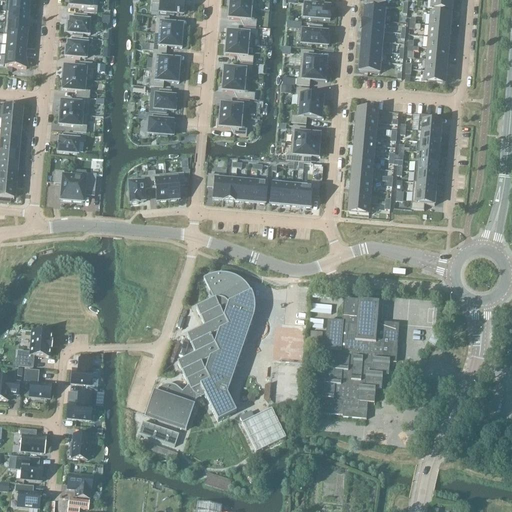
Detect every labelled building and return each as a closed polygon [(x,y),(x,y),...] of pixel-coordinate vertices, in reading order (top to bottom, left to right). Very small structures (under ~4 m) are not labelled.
[(97,0),(70,0),(70,7),(84,8),(83,15),(96,16),(97,0)] [(172,0),(152,0),(152,5),(159,5),(158,14),(176,15),(176,16),(178,16),(182,16),(183,13),(185,13),(185,5),(183,5),(184,2),(172,1),(172,0)] [(229,1),(228,9),(255,11),(256,0),(258,1),(258,0),(229,0),(230,1),(229,1)] [(453,1),(444,0),(433,0),(432,11),(451,13),(453,1)] [(306,6),(304,19),(330,22),(331,14),(330,13),(330,9),(324,8),(325,2),(312,1),(312,7),(306,6)] [(11,3),(10,13),(27,15),(28,5),(11,3)] [(255,11),(228,9),(227,16),(228,16),(228,20),(243,21),(243,27),(256,29),(256,22),(254,21),(255,11)] [(384,23),(385,12),(365,11),(364,21),(384,23)] [(5,13),(4,24),(28,26),(28,20),(27,20),(27,15),(10,13),(5,13)] [(69,26),(68,26),(67,35),(90,37),(91,23),(86,23),(86,17),(74,15),(73,21),(70,21),(69,26)] [(432,15),(431,27),(450,29),(451,17),(432,15)] [(156,18),(154,36),(181,38),(181,37),(180,37),(181,36),(181,34),(181,31),(183,32),(183,27),(168,26),(168,19),(156,18)] [(383,33),(384,23),(364,21),(364,22),(363,32),(383,33)] [(28,26),(4,24),(3,36),(8,37),(8,36),(25,38),(26,33),(27,33),(28,26)] [(303,32),(302,45),(328,48),(329,39),(327,39),(328,34),(322,34),(323,28),(310,27),(309,33),(303,32)] [(431,27),(430,38),(449,40),(450,29),(431,27)] [(226,37),(225,37),(225,45),(247,47),(251,48),(252,37),(255,37),(255,30),(243,29),(242,35),(227,34),(226,37)] [(383,44),(383,33),(363,32),(363,42),(383,44)] [(8,37),(7,46),(25,48),(25,38),(8,36),(8,37)] [(149,46),(149,53),(153,53),(166,54),(166,48),(181,49),(182,42),(180,42),(180,39),(181,39),(181,38),(154,36),(153,46),(149,46)] [(430,38),(429,50),(448,51),(449,40),(430,38)] [(67,50),(66,50),(65,58),(85,60),(86,47),(91,47),(92,41),(72,39),(71,45),(68,45),(67,50)] [(382,54),(383,44),(363,42),(362,52),(382,54)] [(247,47),(225,45),(224,53),(225,53),(225,56),(240,58),(240,64),(252,65),(253,58),(246,57),(247,47)] [(6,56),(24,58),(25,48),(7,46),(6,56)] [(429,50),(428,61),(447,63),(448,51),(429,50)] [(301,59),(302,59),(301,70),(326,72),(326,71),(326,70),(328,70),(329,61),(313,59),(314,53),(301,52),(301,59)] [(381,64),(382,54),(362,52),(361,62),(381,64)] [(153,53),(151,71),(178,73),(178,72),(177,72),(178,62),(165,61),(166,54),(153,53)] [(26,70),(24,58),(6,56),(5,68),(26,70)] [(447,63),(428,61),(427,72),(446,74),(447,63)] [(380,75),(381,64),(361,62),(360,73),(380,75)] [(92,65),(79,64),(79,70),(64,69),(63,80),(84,82),(85,71),(91,72),(92,65)] [(224,70),(223,81),(248,84),(249,73),(252,73),(252,66),(240,65),(239,72),(224,70)] [(328,73),(326,73),(326,72),(301,70),(300,80),(298,80),(297,87),(309,88),(310,82),(327,83),(328,73)] [(178,73),(151,71),(150,89),(162,90),(163,83),(178,85),(179,77),(177,77),(177,74),(178,74),(178,73)] [(427,72),(426,84),(445,86),(446,74),(427,72)] [(89,93),(83,93),(84,82),(63,80),(62,91),(77,92),(76,99),(89,100),(89,93)] [(248,84),(223,81),(222,93),(237,94),(237,100),(254,102),(255,95),(247,94),(248,84)] [(309,91),(297,90),(296,97),(298,97),(297,108),(323,110),(323,109),(323,98),(309,97),(309,91)] [(170,99),(171,92),(156,91),(155,97),(154,111),(174,113),(175,104),(173,104),(174,99),(170,99)] [(89,100),(76,99),(76,105),(61,104),(60,115),(81,117),(81,116),(82,106),(88,107),(89,100)] [(220,106),(219,118),(245,120),(246,109),(248,110),(249,103),(236,102),(236,108),(220,106)] [(22,110),(0,107),(0,120),(3,120),(20,122),(22,110)] [(323,111),(323,110),(297,108),(296,118),(292,118),(292,125),(306,126),(307,120),(323,121),(324,111),(322,111),(323,111)] [(377,125),(378,113),(359,112),(357,123),(377,125)] [(86,135),(87,117),(81,116),(81,117),(60,115),(59,126),(74,127),(73,134),(86,135)] [(149,122),(148,135),(159,136),(158,138),(166,139),(167,137),(172,137),(172,129),(171,129),(172,124),(167,123),(168,117),(150,115),(150,122),(149,122)] [(432,118),(420,116),(418,133),(423,134),(441,135),(442,125),(432,124),(432,118)] [(245,120),(219,118),(218,129),(234,130),(233,136),(246,137),(247,131),(244,130),(245,120)] [(2,131),(20,132),(20,122),(3,120),(2,131)] [(377,125),(357,123),(356,135),(376,136),(377,125)] [(306,129),(291,127),(290,145),(319,148),(319,147),(320,136),(305,135),(306,129)] [(20,132),(2,131),(1,142),(19,144),(20,132)] [(423,134),(422,144),(440,145),(441,135),(423,134)] [(63,135),(63,141),(59,141),(59,146),(57,146),(57,154),(77,156),(78,142),(75,142),(76,136),(63,135)] [(376,136),(356,135),(355,146),(375,148),(376,136)] [(0,153),(18,155),(19,144),(1,142),(0,150),(0,153)] [(439,156),(440,145),(422,144),(418,143),(417,154),(421,154),(439,156)] [(319,148),(290,145),(289,156),(285,155),(284,163),(303,164),(303,158),(320,159),(321,149),(319,149),(319,148)] [(375,148),(355,146),(354,158),(374,159),(375,148)] [(0,164),(17,166),(18,155),(0,153),(0,164)] [(421,154),(420,164),(438,166),(439,156),(421,154)] [(374,159),(354,158),(353,169),(373,170),(374,159)] [(188,171),(187,161),(181,161),(182,175),(183,175),(183,176),(189,175),(190,171),(188,171)] [(0,164),(0,176),(16,178),(17,166),(0,164)] [(420,164),(419,174),(437,176),(438,166),(420,164)] [(304,165),(303,174),(312,174),(313,166),(304,165)] [(373,170),(353,169),(352,180),(372,182),(373,170)] [(63,173),(54,172),(53,185),(62,186),(60,202),(71,202),(71,203),(72,203),(74,179),(63,178),(63,173)] [(154,173),(147,174),(148,178),(149,190),(155,190),(156,203),(167,202),(165,176),(155,177),(154,173)] [(436,186),(437,176),(419,174),(415,174),(414,184),(436,186)] [(84,180),(74,179),(72,203),(83,203),(84,193),(94,194),(96,176),(85,175),(84,180)] [(183,175),(165,176),(167,202),(179,201),(178,188),(184,187),(183,175)] [(16,178),(0,176),(0,186),(15,188),(16,178)] [(226,178),(208,176),(207,189),(213,189),(212,201),(223,202),(225,182),(226,178)] [(149,190),(148,178),(141,178),(141,184),(128,185),(130,205),(138,205),(138,203),(143,203),(142,191),(149,190)] [(245,183),(244,203),(254,204),(256,180),(245,179),(245,183)] [(267,181),(256,180),(254,204),(265,205),(267,181)] [(372,182),(352,180),(351,191),(371,193),(372,182)] [(225,182),(223,202),(233,203),(235,183),(225,182)] [(245,183),(235,183),(233,203),(244,203),(245,183)] [(320,186),(302,184),(302,188),(300,208),(312,209),(313,198),(319,199),(320,186)] [(435,196),(436,186),(414,184),(413,194),(435,196)] [(0,199),(14,200),(15,188),(0,186),(0,199)] [(282,187),(271,186),(269,206),(280,207),(282,187)] [(292,188),(282,187),(280,207),(290,208),(292,188)] [(302,188),(292,188),(290,208),(300,208),(302,188)] [(371,193),(351,191),(350,203),(370,204),(371,193)] [(424,212),(425,206),(434,207),(435,196),(413,194),(411,211),(424,212)] [(370,204),(350,203),(349,215),(369,216),(370,204)] [(173,288),(177,271),(173,269),(168,287),(173,288)] [(156,273),(152,286),(158,288),(162,275),(156,273)] [(153,393),(145,417),(186,431),(196,401),(204,397),(217,423),(236,414),(227,396),(253,319),(253,316),(254,313),(254,310),(254,307),(254,304),(253,301),(252,298),(251,295),(250,293),(248,290),(246,288),(244,285),(242,283),(240,281),(237,280),(234,278),(232,277),(229,276),(226,275),(223,275),(219,275),(216,275),(213,275),(210,276),(208,277),(205,277),(203,279),(214,300),(195,309),(204,328),(186,336),(195,355),(177,364),(188,387),(182,393),(177,389),(176,388),(175,388),(174,387),(173,387),(172,386),(171,386),(170,386),(169,386),(167,386),(166,386),(165,386),(163,387),(162,387),(161,388),(160,389),(159,389),(159,390),(158,391),(157,392),(157,393),(156,394),(153,393)] [(343,418),(367,421),(368,404),(375,404),(376,390),(382,390),(383,376),(389,376),(391,362),(395,362),(396,357),(397,357),(400,325),(378,323),(380,303),(345,300),(343,322),(328,321),(325,351),(339,352),(339,357),(333,356),(332,371),(326,370),(324,385),(318,384),(317,399),(323,400),(322,415),(343,417),(343,418)] [(332,307),(312,305),(311,314),(331,315),(332,307)] [(185,321),(180,319),(177,329),(182,330),(185,321)] [(324,321),(310,320),(310,324),(313,325),(313,329),(323,330),(324,321)] [(442,335),(435,331),(429,342),(435,346),(442,335)] [(50,343),(51,335),(31,333),(30,354),(18,353),(16,368),(32,369),(33,357),(49,359),(50,351),(51,351),(52,343),(50,343)] [(91,372),(92,361),(78,360),(77,371),(72,370),(71,386),(90,388),(92,372),(91,372)] [(25,372),(24,384),(30,385),(28,399),(49,401),(51,386),(37,385),(38,373),(25,372)] [(10,380),(0,379),(0,401),(8,402),(8,396),(18,397),(19,384),(9,383),(10,380)] [(91,396),(78,395),(77,406),(69,405),(67,421),(89,423),(91,407),(90,407),(91,396)] [(241,426),(256,455),(285,441),(271,411),(254,420),(242,425),(241,426)] [(251,413),(239,419),(242,425),(254,420),(251,413)] [(178,436),(142,423),(138,436),(174,448),(178,436)] [(45,439),(31,438),(32,432),(20,431),(19,438),(21,438),(20,453),(44,455),(45,439)] [(71,459),(71,460),(87,462),(89,437),(73,436),(72,451),(70,451),(69,458),(71,459)] [(139,440),(135,449),(171,462),(174,453),(139,440)] [(29,461),(17,459),(16,471),(21,472),(20,481),(41,483),(42,480),(44,480),(45,471),(42,471),(43,468),(39,467),(29,466),(29,461)] [(231,481),(208,474),(205,486),(228,493),(231,481)] [(90,493),(91,493),(92,478),(68,476),(67,491),(76,492),(75,499),(89,500),(90,493)] [(33,488),(16,487),(15,493),(18,494),(17,509),(39,511),(40,495),(32,494),(33,488)] [(89,503),(69,500),(67,511),(78,511),(79,510),(88,511),(89,503)]
